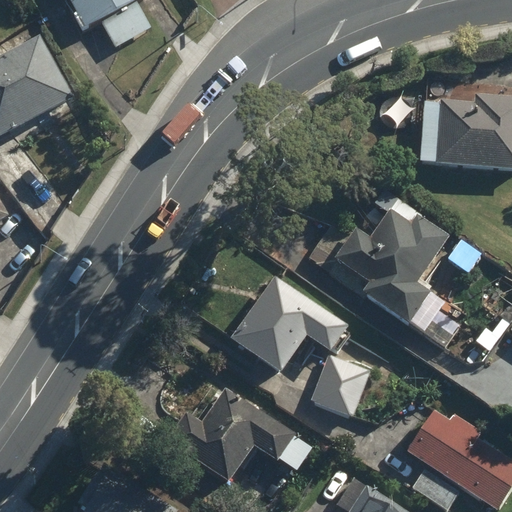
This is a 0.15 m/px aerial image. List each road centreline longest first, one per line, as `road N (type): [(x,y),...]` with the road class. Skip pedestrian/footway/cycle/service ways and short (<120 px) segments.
road 1 (secondary): [(262,73),(192,139),(0,434)]
road 2 (secondary): [(424,0),(344,25),(262,73)]
